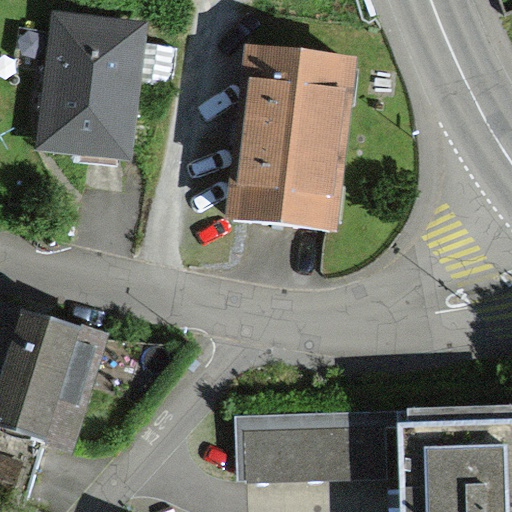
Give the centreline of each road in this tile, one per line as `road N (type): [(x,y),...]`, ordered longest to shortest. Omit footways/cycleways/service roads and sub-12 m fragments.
road 1 (residential): [(511,271),(484,292),(377,316),(255,313)]
road 2 (residential): [(255,313),(0,262)]
road 3 (residential): [(255,313),(240,350),(95,511)]
road 4 (tertiary): [(432,0),(511,166)]
